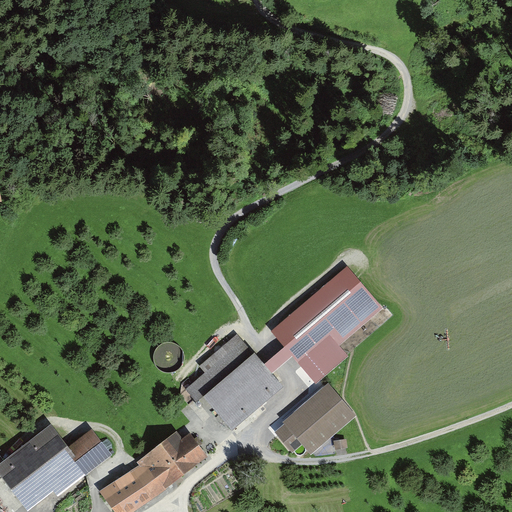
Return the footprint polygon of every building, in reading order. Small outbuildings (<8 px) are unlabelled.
[(347,266),(272,331),(315,383),(348,355),(339,345),(383,308),(347,266)] [(233,429),(282,387),(235,333),(197,366),(205,374),(187,389),(198,402),(204,396),(233,429)] [(313,454),(359,416),(331,382),(285,421),(288,425),(278,433),(294,452),(305,444),(313,454)] [(68,446),(51,424),(0,464),(0,473),(28,508),(53,488),(60,496),(89,473),(68,446)] [(113,455),(94,428),(68,446),(89,473),(113,455)] [(118,511),(129,511),(206,458),(190,436),(183,441),(177,433),(134,464),(137,469),(105,493),(118,511)] [(347,439),(334,441),(335,450),(348,448),(347,439)]
